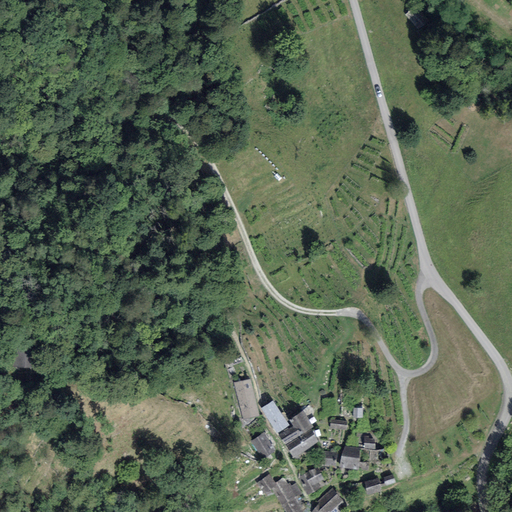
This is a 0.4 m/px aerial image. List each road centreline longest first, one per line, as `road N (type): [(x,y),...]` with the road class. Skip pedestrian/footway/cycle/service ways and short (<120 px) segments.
road 1 (track): [(364,318),(299,312),(279,301),(244,240),(212,155),(172,129)]
road 2 (unclassified): [(352,0),(431,274)]
road 3 (unclassified): [(431,274),(496,355),(510,387),(483,471),(491,511)]
road 4 (track): [(172,129),(152,104),(110,0)]
road 5 (residential): [(431,274),(418,293),(433,358),(403,377)]
